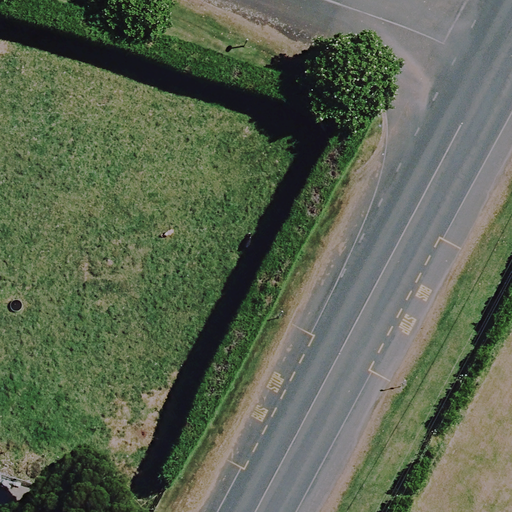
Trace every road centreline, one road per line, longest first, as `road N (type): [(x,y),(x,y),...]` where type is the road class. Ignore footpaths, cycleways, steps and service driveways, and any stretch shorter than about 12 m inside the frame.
road 1 (tertiary): [(248,511),(496,57)]
road 2 (residential): [(496,57),(312,0)]
